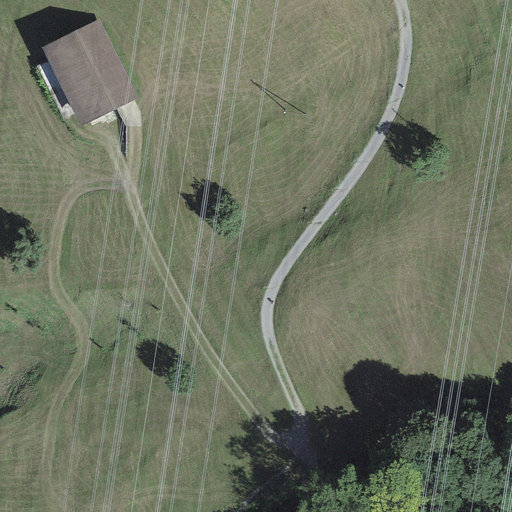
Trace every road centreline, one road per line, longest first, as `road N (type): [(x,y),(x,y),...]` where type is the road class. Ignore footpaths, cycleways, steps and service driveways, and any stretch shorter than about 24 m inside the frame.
road 1 (track): [(400,0),(403,71),(381,133),(278,275),(266,306),(301,419),(294,439)]
road 2 (track): [(109,128),(173,292),(271,436),(294,439)]
